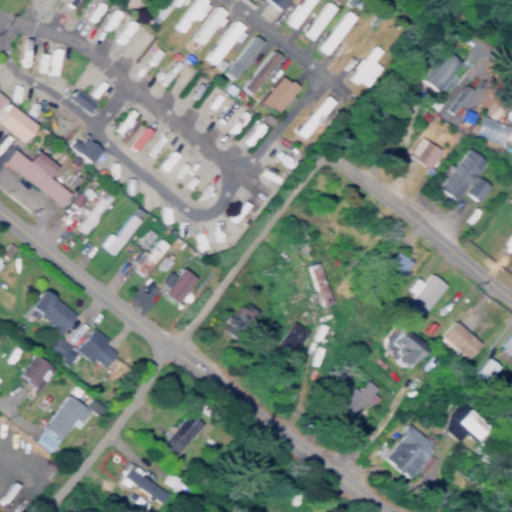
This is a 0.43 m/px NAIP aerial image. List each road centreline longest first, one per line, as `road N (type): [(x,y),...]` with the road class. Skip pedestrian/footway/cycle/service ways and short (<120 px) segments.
road 1 (residential): [(393,511),(0,206)]
road 2 (residential): [(269,132),(213,203),(188,208),(83,115),(8,64),(2,20)]
road 3 (residential): [(0,18),(83,45),(237,171)]
road 4 (residential): [(324,153),(167,342)]
road 5 (residential): [(511,294),(324,153)]
road 6 (residential): [(40,511),(167,342)]
road 7 (residential): [(233,0),(329,78)]
